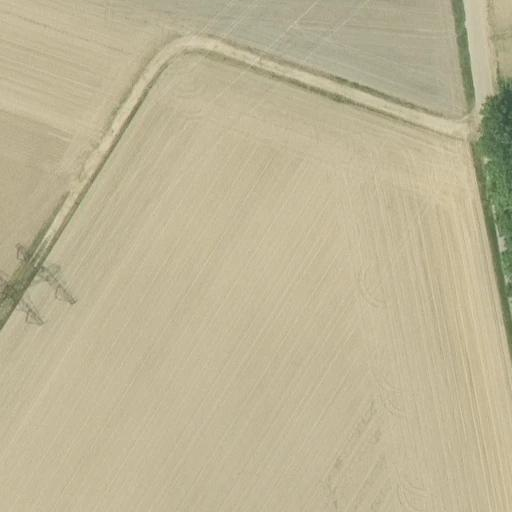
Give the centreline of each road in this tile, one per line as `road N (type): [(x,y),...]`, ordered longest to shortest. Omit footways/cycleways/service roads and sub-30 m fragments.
road 1 (track): [(495,143),(213,46),(185,44),(156,71),(0,316)]
road 2 (unclassified): [(511,251),(472,0)]
